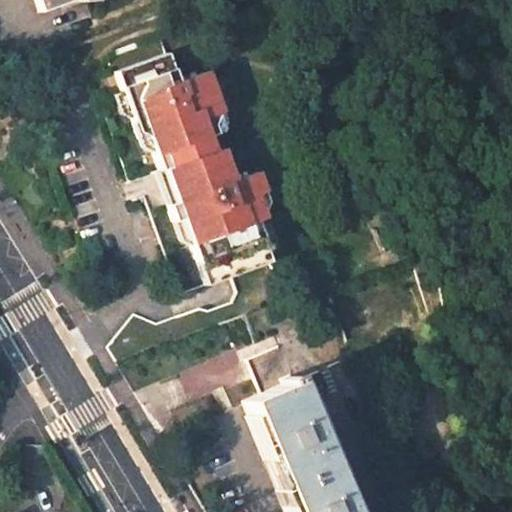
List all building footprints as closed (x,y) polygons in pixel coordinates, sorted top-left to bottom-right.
[(71,0),(33,0),(38,12),(61,4),(71,0)] [(144,133),(156,167),(163,189),(168,201),(175,222),(182,219),(196,259),(203,257),(211,282),(235,275),(236,275),(271,264),(258,222),(267,219),(258,195),(267,192),(260,172),(233,180),(223,147),(205,152),(200,137),(209,134),(205,122),(219,109),(206,70),(175,79),(166,50),(112,68),(135,135),(144,133)] [(291,380),(276,346),(244,359),(258,394),(291,380)] [(327,467),(291,380),(258,394),(241,401),(277,487),(327,467)] [(346,511),(327,467),(277,487),(287,511),(346,511)]
